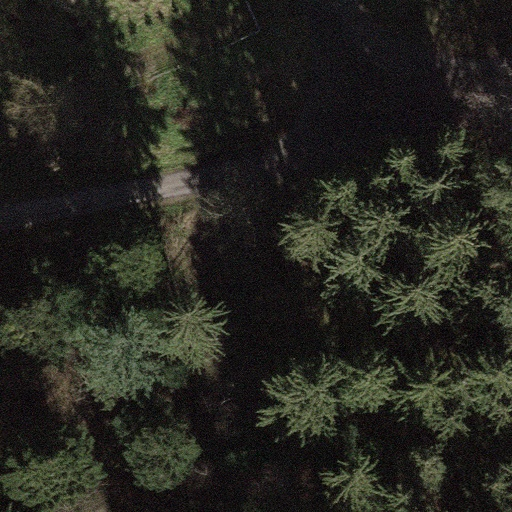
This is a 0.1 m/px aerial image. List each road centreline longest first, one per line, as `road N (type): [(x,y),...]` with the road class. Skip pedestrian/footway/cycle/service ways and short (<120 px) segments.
road 1 (track): [(427,131),(298,171),(0,216)]
road 2 (track): [(0,474),(298,171)]
road 3 (track): [(331,0),(427,131)]
